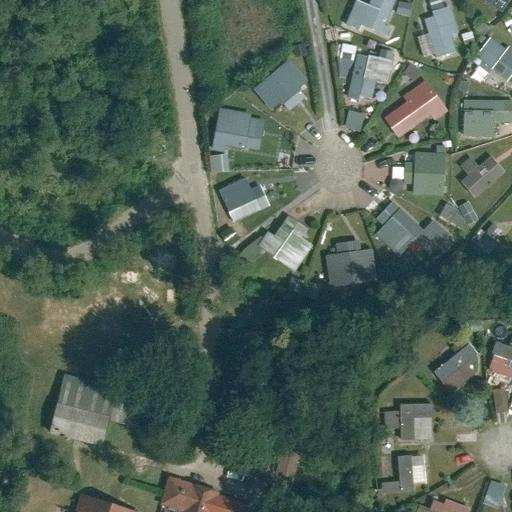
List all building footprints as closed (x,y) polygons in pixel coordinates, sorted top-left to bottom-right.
[(383,35),(395,0),(372,0),(363,28),(383,35)] [(461,54),(446,0),(423,0),(416,2),(432,62),(461,54)] [(511,0),(485,0),(503,13),(511,0)] [(506,84),(511,75),(511,52),(506,48),(504,50),(490,39),(474,61),(506,84)] [(373,93),(377,59),(352,56),(348,90),(373,93)] [(285,62),(252,89),(271,113),(305,86),(285,62)] [(441,106),(424,79),(405,91),(409,97),(382,114),(396,136),(441,106)] [(511,101),(461,99),(460,133),(497,134),(497,120),(511,121),(511,101)] [(257,123),(215,113),(207,145),(249,155),(257,123)] [(440,197),(442,151),(413,150),(412,163),(403,162),(402,184),(412,184),(411,196),(440,197)] [(229,152),(211,155),(215,173),(233,170),(229,152)] [(472,197),(502,171),(489,155),(475,167),(467,158),(459,165),(467,174),(459,181),(472,197)] [(248,181),(216,197),(229,221),(260,204),(248,181)] [(471,200),(447,209),(455,230),(479,221),(471,200)] [(394,256),(417,227),(385,203),(372,219),(379,224),(369,237),(394,256)] [(265,232),(254,246),(282,269),(307,238),(285,220),(271,237),(265,232)] [(320,257),(324,281),(366,273),(362,249),(352,251),(350,242),(330,246),(332,255),(320,257)] [(511,364),(511,346),(494,342),(490,359),(511,364)] [(463,351),(431,372),(445,393),(477,371),(463,351)] [(116,394),(61,378),(47,429),(102,444),(116,394)] [(423,440),(422,402),(391,402),(392,441),(423,440)] [(417,489),(415,458),(390,459),(391,491),(417,489)] [(248,511),(249,511),(201,500),(204,485),(163,476),(155,511),(248,511)] [(508,486),(494,481),(487,501),(501,506),(508,486)] [(134,511),(80,496),(74,511),(134,511)] [(469,511),(471,506),(450,499),(444,511),(469,511)]
